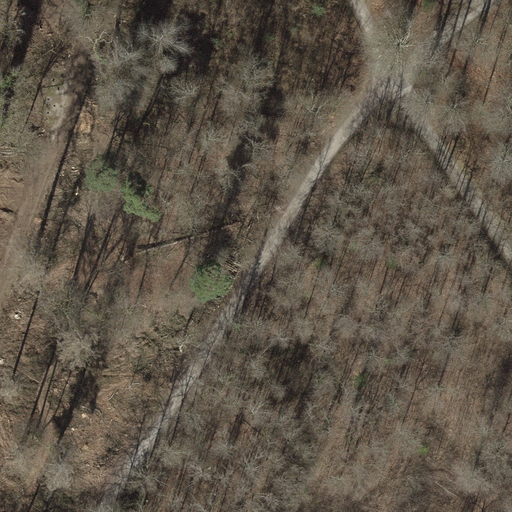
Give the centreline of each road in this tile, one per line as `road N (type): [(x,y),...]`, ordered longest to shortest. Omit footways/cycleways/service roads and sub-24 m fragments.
road 1 (track): [(486,0),(387,77),(99,511)]
road 2 (track): [(356,0),(387,77),(511,251)]
